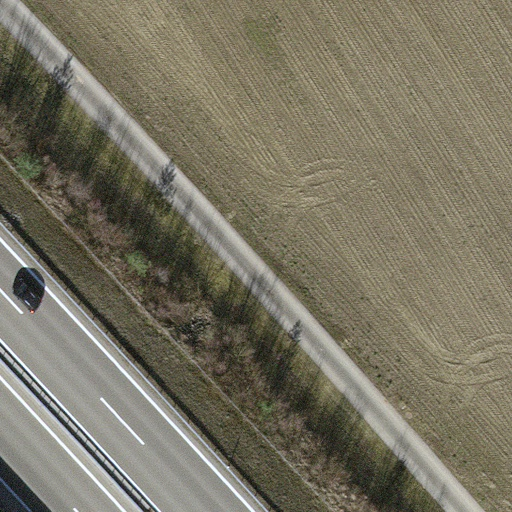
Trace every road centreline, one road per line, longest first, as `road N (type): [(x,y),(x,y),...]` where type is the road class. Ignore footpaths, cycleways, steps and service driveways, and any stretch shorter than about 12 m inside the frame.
road 1 (track): [(2,0),(469,511)]
road 2 (trunk): [(208,511),(0,287)]
